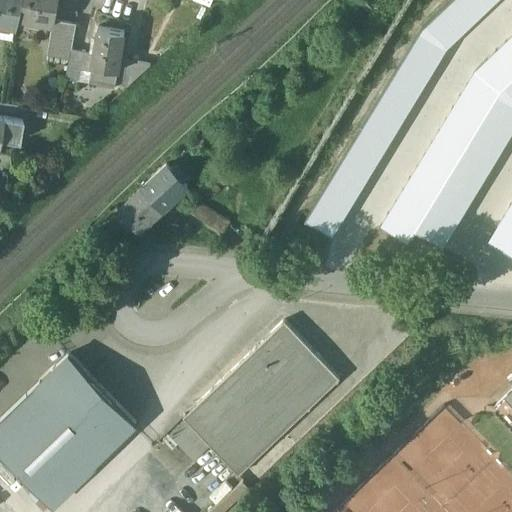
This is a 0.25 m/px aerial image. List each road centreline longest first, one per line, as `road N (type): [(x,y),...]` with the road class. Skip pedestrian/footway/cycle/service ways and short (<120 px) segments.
road 1 (unclassified): [(511,297),(238,272)]
road 2 (unclassified): [(238,272),(177,331),(135,336),(118,310),(127,279),(160,261),(196,267)]
